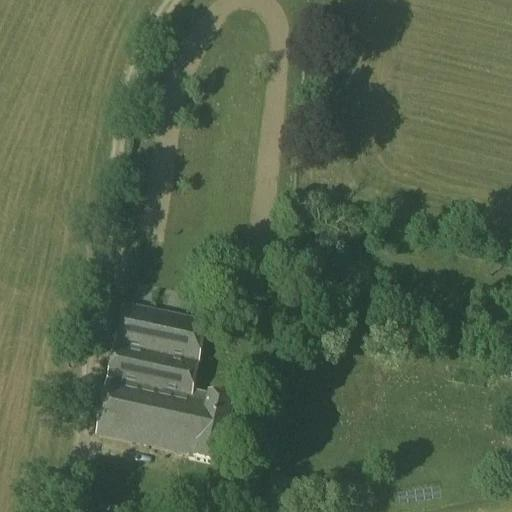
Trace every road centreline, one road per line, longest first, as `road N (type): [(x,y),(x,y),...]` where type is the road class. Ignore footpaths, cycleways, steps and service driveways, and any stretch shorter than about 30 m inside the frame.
road 1 (unclassified): [(228,511),(266,493),(283,461),(337,0)]
road 2 (unclassified): [(107,303),(153,31),(176,0)]
road 3 (unclassified): [(74,504),(107,303)]
